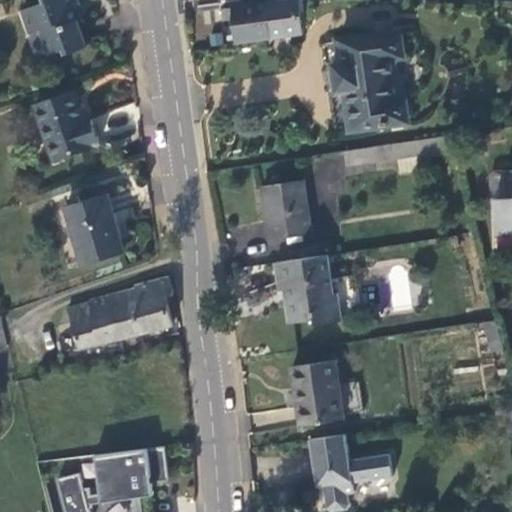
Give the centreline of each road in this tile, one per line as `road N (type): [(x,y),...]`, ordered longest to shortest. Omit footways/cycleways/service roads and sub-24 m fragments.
road 1 (residential): [(162,0),(224,461),(223,511)]
road 2 (unknown): [(198,250),(0,319)]
